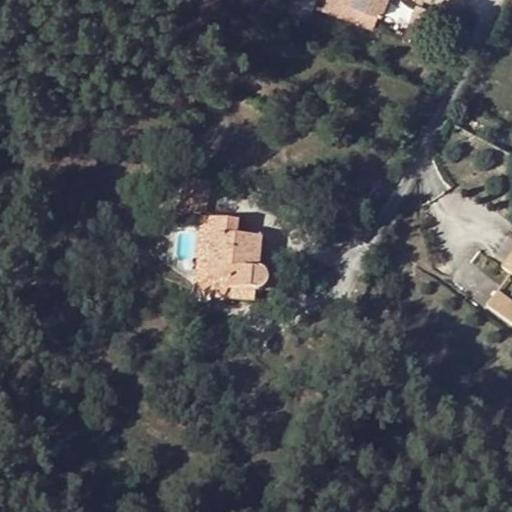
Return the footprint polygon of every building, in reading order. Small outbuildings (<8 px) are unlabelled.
[(342,0),(380,15),(386,0),(342,0)] [(393,0),(386,0),(380,15),(386,18),(393,0)] [(206,281),(227,283),(241,283),(241,292),(254,293),(260,294),(263,293),(267,289),(269,285),(269,280),(267,276),(264,273),(259,271),(261,243),(235,241),(237,226),(210,224),(206,281)] [(511,252),(499,270),(511,279),(511,252)] [(227,292),(241,292),(241,283),(227,283),(227,292)] [(511,324),(511,305),(496,293),(485,309),(510,327),(511,324)]
